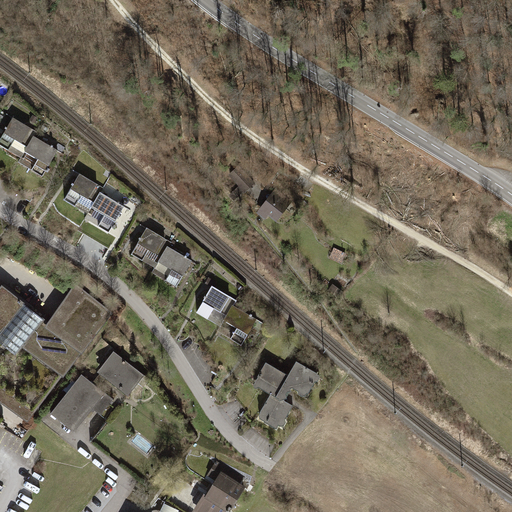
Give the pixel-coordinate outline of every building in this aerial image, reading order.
[(37,131),(13,117),(7,127),(6,127),(5,128),(6,129),(0,139),(0,144),(21,157),(25,151),(34,136),(37,131)] [(47,168),(58,150),(53,147),(53,146),(52,145),(51,146),(34,136),(25,151),(38,159),(32,170),(42,176),(46,171),(48,172),(50,169),(47,168)] [(254,182),(239,167),(230,175),(245,191),(254,182)] [(103,188),(80,174),(74,183),(72,183),(71,184),(73,185),(64,199),(75,206),(81,195),(94,202),(100,192),(103,188)] [(241,194),(237,190),(231,195),(235,199),(241,194)] [(290,200),(278,190),(273,196),(271,195),(268,194),(266,196),(268,198),(270,200),(264,207),(277,217),(290,200)] [(114,224),(124,206),(119,203),(120,202),(118,201),(117,202),(100,192),(94,202),(91,207),(105,215),(98,226),(109,232),(112,227),(114,228),(116,225),(114,224)] [(81,195),(75,206),(88,213),(91,207),(94,202),(81,195)] [(91,207),(88,213),(85,218),(98,226),(105,215),(91,207)] [(171,242),(147,228),(141,238),(140,237),(139,239),(140,239),(132,254),(142,260),(149,249),(162,257),(168,247),(171,242)] [(46,278),(72,299),(81,288),(55,267),(16,243),(5,253),(46,278)] [(176,286),(192,261),(186,257),(187,256),(185,255),(185,256),(168,247),(162,257),(159,261),(172,269),(166,280),(176,286)] [(334,248),(330,257),(341,262),(345,254),(334,248)] [(5,288),(0,285),(0,284),(0,383),(33,410),(111,312),(81,288),(72,299),(51,325),(5,288)] [(214,308),(227,315),(233,305),(236,300),(212,286),(206,296),(205,295),(204,297),(205,298),(197,312),(208,318),(214,308)] [(241,345),(257,319),(252,316),(253,314),(251,313),(250,315),(233,305),(227,315),(224,320),(237,328),(231,338),(241,345)] [(143,375),(116,353),(100,372),(128,394),(143,375)] [(265,422),(277,428),(279,424),(283,417),(285,419),(293,405),(285,400),(284,398),(287,398),(285,392),(291,390),(290,388),(293,387),(298,391),(300,388),(307,392),(308,393),(315,381),(313,380),(317,373),(317,372),(296,361),(288,375),(266,362),(258,376),(263,379),(259,386),(259,387),(271,394),(260,413),(267,417),(265,422)] [(113,399),(81,374),(50,413),(74,431),(92,408),(101,415),(113,399)] [(263,379),(258,376),(254,383),(259,386),(263,379)] [(0,401),(25,420),(33,410),(0,383),(0,401)] [(118,403),(113,399),(101,415),(105,418),(118,403)] [(134,433),(111,415),(90,441),(147,487),(163,467),(161,466),(128,440),(134,433)] [(168,457),(161,466),(163,467),(167,471),(174,462),(168,457)] [(209,474),(217,479),(221,473),(244,487),(248,481),(216,462),(209,474)] [(232,507),(244,487),(221,473),(217,479),(207,495),(210,497),(201,511),(228,511),(229,511),(232,507)] [(145,501),(149,495),(140,488),(135,494),(145,501)] [(179,511),(164,502),(159,511),(179,511)]
